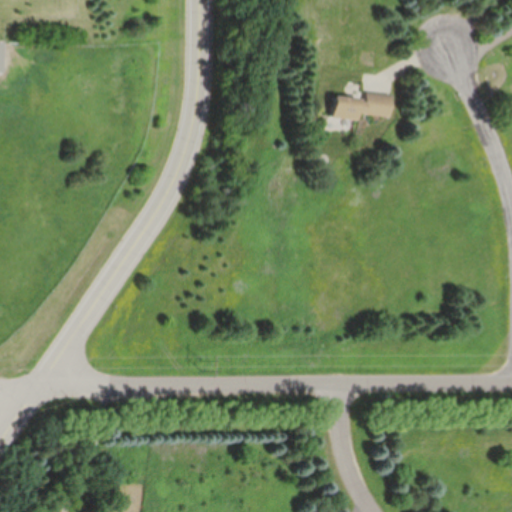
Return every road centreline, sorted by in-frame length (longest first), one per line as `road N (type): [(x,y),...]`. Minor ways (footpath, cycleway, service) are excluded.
road 1 (residential): [(36,386),(511,381)]
road 2 (secondary): [(193,0),(199,125),(156,216),(36,386)]
road 3 (residential): [(511,215),(451,36)]
road 4 (residential): [(344,381),(344,435),(376,511)]
